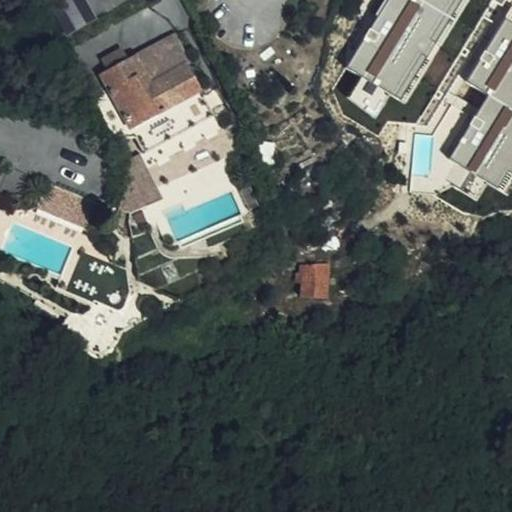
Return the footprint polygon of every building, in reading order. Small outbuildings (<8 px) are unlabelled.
[(88,0),(60,0),(55,2),(67,32),(97,19),(88,0)] [(408,102),(467,0),(385,0),(347,67),(408,102)] [(447,161),(511,193),(511,191),(511,5),(508,3),(462,95),(477,102),(447,161)] [(203,93),(188,66),(192,64),(177,36),(139,55),(125,63),(112,70),(101,76),(109,94),(92,103),(112,144),(120,139),(127,142),(134,141),(143,157),(215,120),(203,93)] [(121,54),(107,61),(112,70),(125,63),(121,54)] [(125,196),(120,213),(128,216),(129,216),(162,202),(139,157),(124,164),(125,196)] [(83,229),(96,199),(87,196),(46,180),(34,208),(83,229)] [(128,216),(120,213),(118,212),(114,228),(124,241),(130,238),(127,226),(128,216)] [(162,215),(152,219),(162,247),(168,249),(175,246),(162,215)] [(310,245),(310,234),(304,233),(290,241),(291,246),(298,253),(310,245)] [(300,295),(326,295),(330,260),(304,259),(300,295)]
